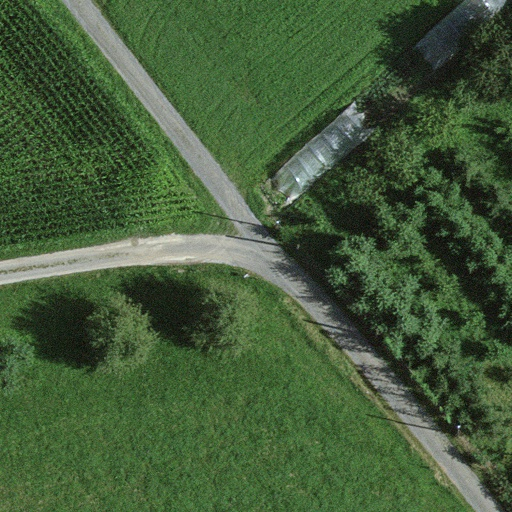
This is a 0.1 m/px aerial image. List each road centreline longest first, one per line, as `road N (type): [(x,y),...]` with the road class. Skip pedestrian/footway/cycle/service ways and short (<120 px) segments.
road 1 (track): [(0,273),(179,244),(265,260),(490,511)]
road 2 (track): [(63,0),(265,260)]
